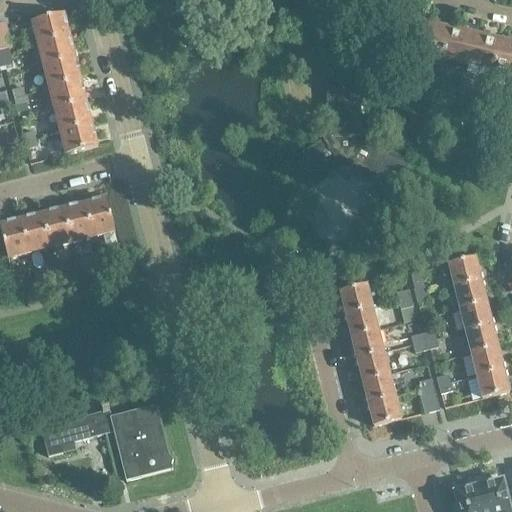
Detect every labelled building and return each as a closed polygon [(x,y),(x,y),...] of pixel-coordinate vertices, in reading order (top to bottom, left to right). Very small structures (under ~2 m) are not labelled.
[(151,0),(165,22),(189,6),(185,0),(151,0)] [(63,16),(33,24),(38,47),(69,39),(63,16)] [(443,59),(450,29),(438,26),(438,25),(434,24),(434,25),(424,23),(417,54),(418,54),(443,59)] [(11,50),(6,31),(5,25),(0,26),(0,52),(8,50),(11,50)] [(468,65),(475,34),(467,32),(462,31),(450,29),(443,59),(468,65)] [(493,70),(500,40),(488,37),(484,36),(475,34),(468,65),(493,70)] [(75,61),(69,39),(38,47),(44,69),(75,61)] [(511,42),(500,40),(493,70),(511,74),(511,42)] [(10,58),(8,50),(0,52),(0,59),(0,61),(10,58)] [(12,65),(10,58),(0,61),(2,68),(12,65)] [(80,83),(75,61),(44,69),(50,90),(80,83)] [(283,168),(299,194),(299,195),(300,194),(300,193),(309,187),(310,188),(311,188),(311,187),(327,177),(327,178),(328,177),(328,176),(340,168),(341,170),(350,170),(351,168),(364,175),(363,176),(365,177),(365,176),(378,182),(378,183),(379,184),(379,183),(393,190),(392,191),(393,191),(408,164),(365,142),(366,140),(361,133),(359,133),(359,118),(360,118),(360,117),(359,117),(358,103),(358,102),(359,102),(359,101),(358,101),(358,86),(359,86),(359,85),(358,85),(358,76),(327,78),(328,85),(327,85),(327,86),(328,86),(328,101),(327,101),(327,103),(328,103),(329,118),(328,118),(328,119),(329,119),(329,134),(328,134),(323,141),(325,143),(283,168)] [(86,105),(80,83),(50,90),(55,113),(86,105)] [(22,90),(12,92),(13,100),(24,97),(22,90)] [(511,93),(504,92),(502,102),(511,104),(511,103),(511,93)] [(26,105),(24,97),(13,100),(15,108),(26,105)] [(0,111),(9,109),(8,101),(0,103),(0,111)] [(92,127),(86,105),(55,113),(61,135),(92,127)] [(97,149),(92,127),(61,135),(66,157),(97,149)] [(33,134),(23,137),(25,144),(35,142),(33,134)] [(19,146),(17,138),(7,141),(8,148),(19,146)] [(37,149),(35,142),(25,144),(26,152),(37,149)] [(21,153),(19,146),(8,148),(10,156),(21,153)] [(98,203),(85,206),(93,239),(115,234),(106,198),(99,200),(98,203)] [(93,239),(85,206),(72,209),(69,207),(63,208),(72,244),(93,239)] [(72,244),(63,208),(56,210),(55,214),(42,217),(51,250),(72,244)] [(51,250),(42,217),(30,220),(27,217),(20,219),(29,255),(51,250)] [(29,255),(20,219),(14,221),(13,224),(0,227),(0,229),(8,260),(29,255)] [(475,260),(455,265),(448,267),(454,290),(481,283),(475,260)] [(486,305),(481,283),(454,290),(460,312),(486,305)] [(340,294),(345,317),(373,310),(367,288),(340,294)] [(426,289),(415,291),(414,291),(416,299),(428,296),(426,289)] [(411,301),(409,293),(397,296),(399,304),(411,301)] [(430,304),(428,296),(416,299),(418,307),(430,304)] [(413,308),(411,301),(399,304),(401,311),(413,308)] [(492,327),(486,305),(460,312),(465,334),(492,327)] [(378,332),(373,310),(345,317),(351,339),(378,332)] [(498,349),(492,327),(465,334),(471,356),(498,349)] [(384,355),(378,332),(351,339),(357,362),(384,355)] [(434,334),(426,336),(423,337),(425,345),(436,342),(434,334)] [(425,345),(423,337),(412,340),(414,348),(425,345)] [(438,350),(436,342),(425,345),(427,352),(438,350)] [(427,352),(425,345),(414,348),(416,355),(427,352)] [(503,372),(498,349),(471,356),(477,378),(503,372)] [(390,377),(384,355),(357,362),(362,384),(390,377)] [(509,395),(503,372),(477,378),(483,401),(509,395)] [(395,399),(390,377),(362,384),(368,406),(395,399)] [(437,381),(439,388),(450,385),(448,378),(437,381)] [(433,390),(431,382),(420,385),(422,393),(433,390)] [(453,393),(450,385),(439,388),(441,396),(453,393)] [(433,390),(422,393),(419,393),(425,416),(439,412),(433,390)] [(401,422),(395,399),(368,406),(374,429),(401,422)] [(102,413),(103,415),(105,422),(102,423),(106,437),(114,435),(126,484),(173,472),(171,467),(173,461),(169,458),(156,408),(111,420),(109,411),(102,413)] [(74,445),(106,437),(102,423),(105,422),(103,415),(41,430),(48,459),(76,452),(74,445)] [(454,495),(458,511),(510,511),(503,482),(484,487),(482,487),(482,488),(475,489),(473,490),(454,495)]
